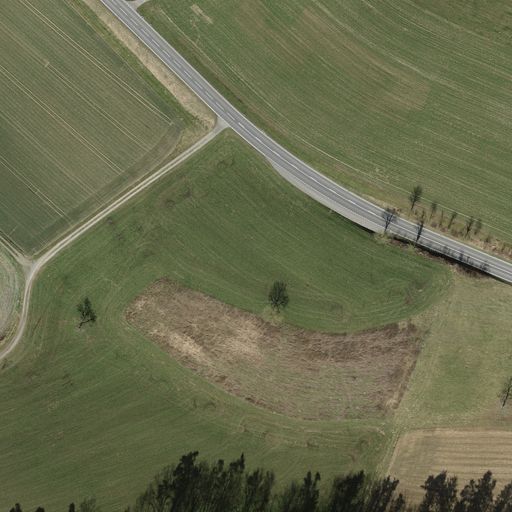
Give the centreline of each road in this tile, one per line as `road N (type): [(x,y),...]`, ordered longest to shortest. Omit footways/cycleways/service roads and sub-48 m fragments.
road 1 (primary): [(511,273),(384,219),(296,167),(112,0)]
road 2 (track): [(0,355),(24,333),(39,271),(232,116)]
